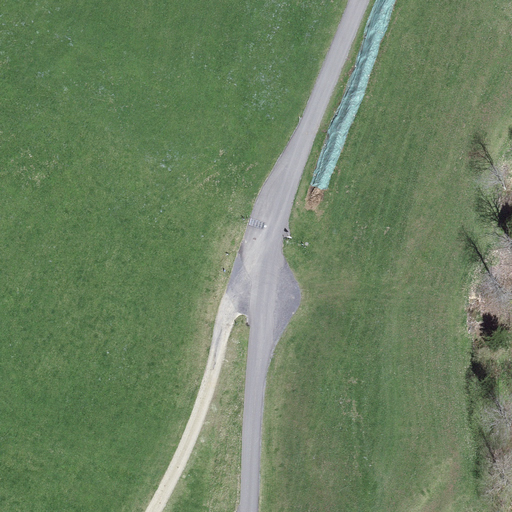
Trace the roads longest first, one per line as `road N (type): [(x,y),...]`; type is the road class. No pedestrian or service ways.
road 1 (unclassified): [(249,511),(267,255),(359,0)]
road 2 (track): [(262,284),(375,294),(404,282),(511,50)]
road 3 (track): [(262,284),(229,308),(201,408),(153,511)]
